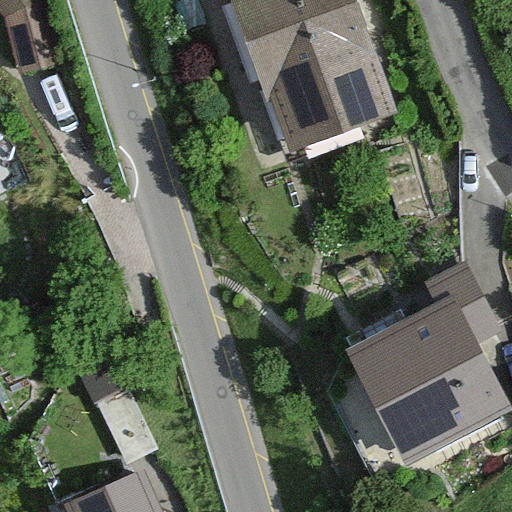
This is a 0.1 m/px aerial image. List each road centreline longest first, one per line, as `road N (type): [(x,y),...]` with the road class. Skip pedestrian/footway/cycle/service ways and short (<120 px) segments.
road 1 (tertiary): [(247,511),(91,0)]
road 2 (residential): [(437,0),(459,69),(511,156)]
